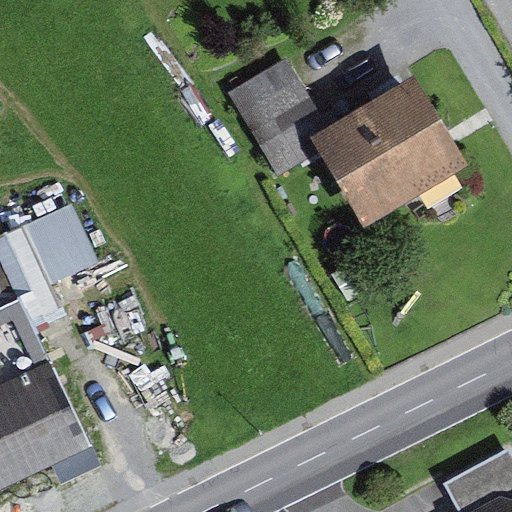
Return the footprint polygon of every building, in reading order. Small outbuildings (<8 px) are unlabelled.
[(235,90),(260,135),(319,104),(294,58),(235,90)] [(494,183),(448,93),(344,148),(390,237),(494,183)] [(0,343),(128,287),(94,211),(0,252),(0,343)] [(0,509),(114,461),(77,372),(0,404),(0,509)] [(469,511),(511,511),(511,457),(457,488),(469,511)]
